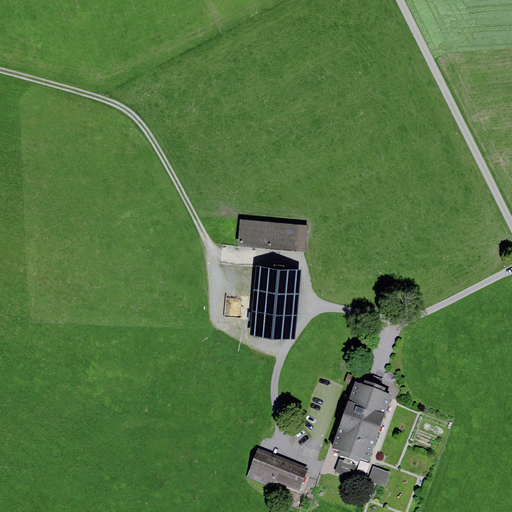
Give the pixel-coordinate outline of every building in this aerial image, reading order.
[(309,225),(241,219),(238,245),(307,251),(309,225)] [(301,269),(256,265),(250,334),(295,338),(301,269)] [(357,377),(348,374),(345,384),(353,387),(357,377)] [(369,465),(393,398),(385,396),(387,391),(380,389),(383,380),(374,377),(371,387),(365,385),(364,389),(356,386),(333,452),(341,455),(339,459),(360,466),(361,462),(369,465)] [(258,450),(247,478),(273,488),(275,483),(299,492),(308,470),(258,450)] [(356,467),(340,461),(336,474),(352,479),(356,467)] [(390,473),(374,468),(369,482),(385,488),(390,473)]
